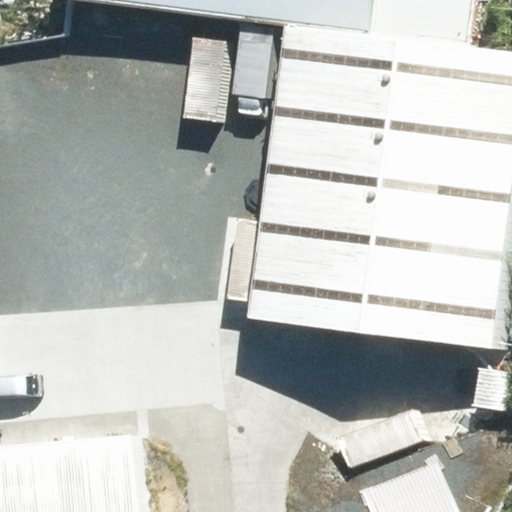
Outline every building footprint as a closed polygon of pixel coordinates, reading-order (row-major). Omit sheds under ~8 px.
[(69,0),(69,3),(296,30),(475,52),(481,0),(69,0)] [(296,30),(260,326),(502,356),(511,275),(511,56),(475,52),(296,30)] [(511,378),(485,375),(481,414),(511,417),(511,378)] [(407,393),(331,426),(355,483),(431,451),(407,393)] [(144,511),(139,444),(0,455),(0,511),(144,511)]
